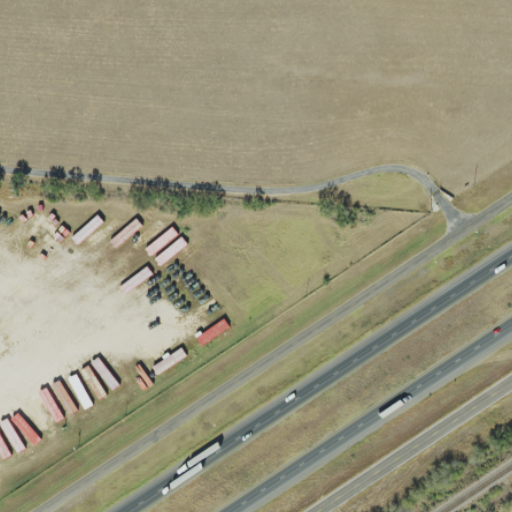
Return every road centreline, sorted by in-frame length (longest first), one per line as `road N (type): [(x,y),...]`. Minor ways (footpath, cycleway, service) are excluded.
road 1 (tertiary): [(44,511),(511,197)]
road 2 (residential): [(462,230),(419,172),(387,168),(306,190),(0,162)]
road 3 (motorway): [(511,249),(116,511)]
road 4 (motorway): [(234,511),(511,326)]
road 5 (tertiary): [(318,511),(511,383)]
